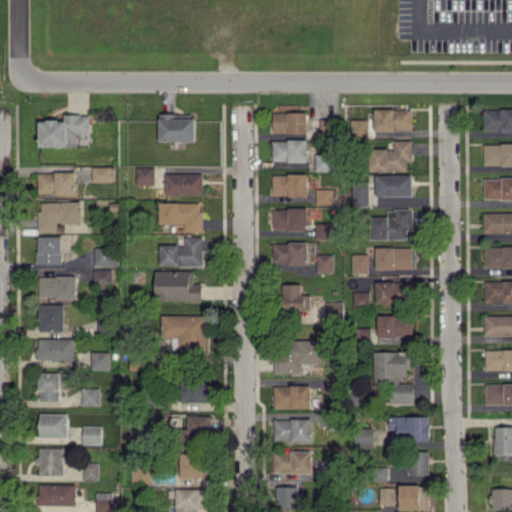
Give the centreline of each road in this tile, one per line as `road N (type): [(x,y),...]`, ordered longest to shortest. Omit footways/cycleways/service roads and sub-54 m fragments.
road 1 (residential): [(511,81),(22,79)]
road 2 (residential): [(452,511),(447,104)]
road 3 (residential): [(242,105),(244,511)]
road 4 (residential): [(0,121),(1,511)]
